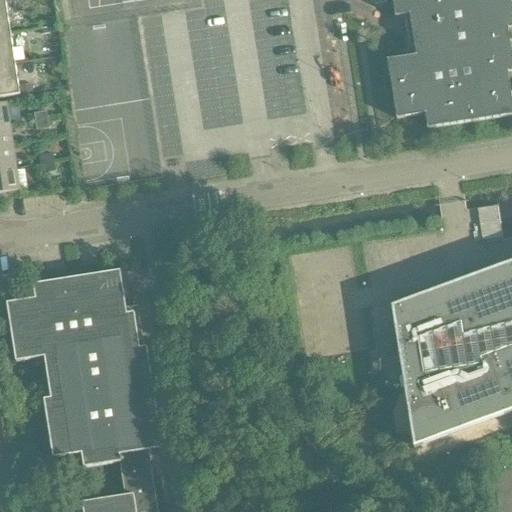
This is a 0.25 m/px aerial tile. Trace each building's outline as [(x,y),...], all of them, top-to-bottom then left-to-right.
[(0,0),(0,99),(20,96),(5,0),(0,0)] [(511,52),(511,43),(511,36),(511,33),(509,33),(508,30),(511,29),(511,6),(511,0),(392,0),(395,18),(409,16),(416,57),(387,61),(397,120),(425,116),(428,130),(511,116),(511,98),(508,74),(511,72),(511,52)] [(7,105),(0,105),(0,128),(10,127),(7,105)] [(34,115),(35,123),(48,121),(47,113),(34,115)] [(48,121),(35,123),(37,132),(49,130),(48,121)] [(10,127),(0,128),(0,150),(14,148),(10,127)] [(14,148),(0,150),(0,172),(17,170),(14,148)] [(41,157),(42,166),(55,164),(53,155),(41,157)] [(55,164),(42,166),(44,174),(56,172),(55,164)] [(17,170),(0,172),(0,195),(20,192),(20,190),(27,189),(24,171),(17,172),(17,170)] [(511,264),(393,308),(405,386),(406,395),(415,449),(511,412),(511,264)] [(84,470),(120,464),(125,497),(82,504),(83,511),(158,511),(149,452),(163,450),(147,349),(140,350),(138,337),(141,337),(139,328),(137,328),(134,314),(127,315),(120,272),(33,286),(35,300),(7,305),(16,364),(45,359),(51,400),(44,401),(53,460),(82,455),(84,470)]
